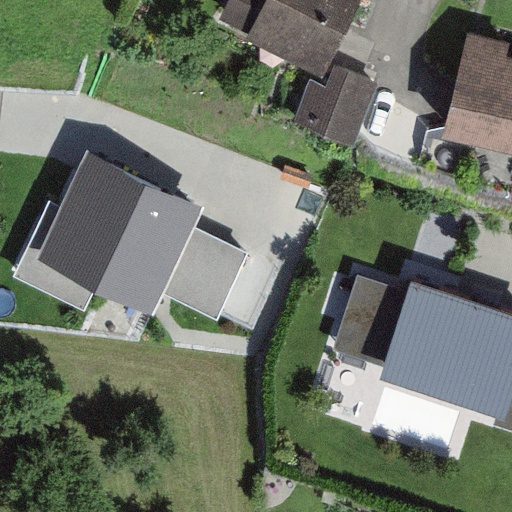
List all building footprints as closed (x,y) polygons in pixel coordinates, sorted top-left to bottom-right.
[(233,0),(227,13),(261,28),(256,39),(335,75),(369,0),(233,0)] [(511,39),(479,30),(453,127),(511,143),(511,39)] [(336,94),(318,86),(306,113),(359,136),(383,82),(348,67),(336,94)] [(201,212),(92,160),(46,256),(155,308),(201,212)] [(414,297),(361,280),(338,350),(390,366),(387,375),(503,412),(496,435),(511,439),(511,311),(418,282),(414,297)]
